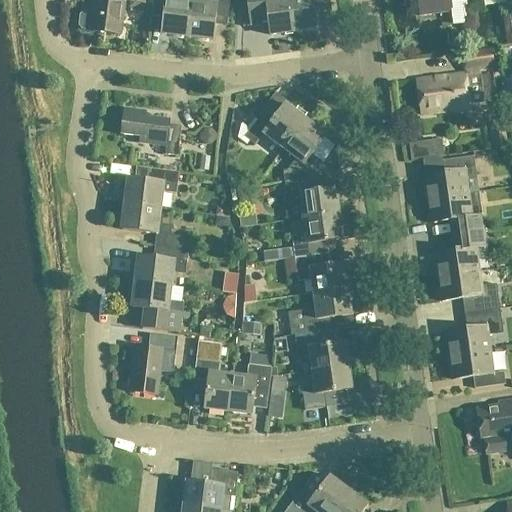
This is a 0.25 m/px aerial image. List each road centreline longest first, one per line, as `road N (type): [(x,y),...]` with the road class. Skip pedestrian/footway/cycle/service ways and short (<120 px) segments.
road 1 (residential): [(154,444),(111,431),(91,403),(93,289),(75,183),(89,68)]
road 2 (residential): [(422,423),(372,64)]
road 3 (residential): [(89,68),(236,78),(372,64)]
road 4 (unclassified): [(154,444),(292,450),(422,423)]
